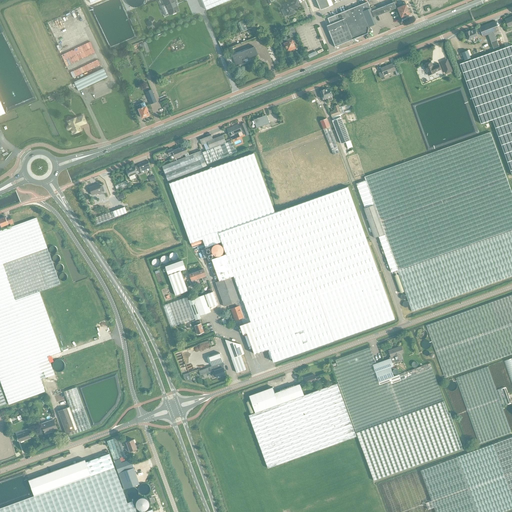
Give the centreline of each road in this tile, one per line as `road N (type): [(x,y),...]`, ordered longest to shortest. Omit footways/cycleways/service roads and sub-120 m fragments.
road 1 (residential): [(102,171),(511,9)]
road 2 (secondary): [(82,157),(481,0)]
road 3 (unclassified): [(199,399),(511,287)]
road 4 (unclassified): [(38,199),(58,215),(110,299),(142,420)]
road 5 (unclassified): [(0,472),(142,420)]
road 6 (secondary): [(130,305),(61,202)]
